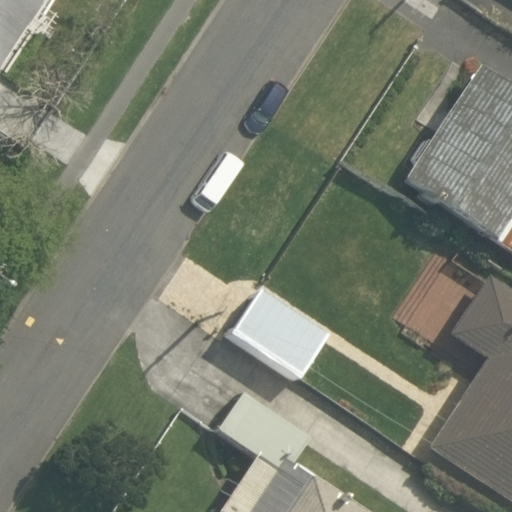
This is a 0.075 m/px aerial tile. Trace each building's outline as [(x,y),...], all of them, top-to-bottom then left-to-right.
[(0,0),(0,56),(5,60),(39,0),(0,0)] [(511,94),(477,69),(401,177),(511,255),(511,94)] [(511,295),(485,277),(446,332),(488,361),(429,445),(511,503),(511,295)] [(334,339),(259,285),(223,336),(297,390),(334,339)] [(204,509),(208,511),(351,511),(281,465),(304,430),(238,386),(210,428),(243,450),(204,509)]
